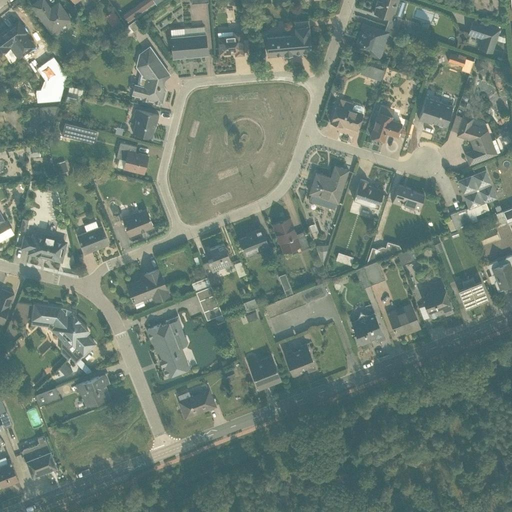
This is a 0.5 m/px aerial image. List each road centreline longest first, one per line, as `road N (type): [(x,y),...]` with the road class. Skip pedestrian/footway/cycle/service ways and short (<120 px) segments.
road 1 (secondary): [(511,315),(166,449)]
road 2 (residential): [(181,235),(160,174),(181,92),(193,82),(275,75),(319,86)]
road 3 (residential): [(166,449),(121,334),(86,285)]
road 4 (secondary): [(166,449),(8,511)]
road 5 (residential): [(181,235),(272,197),(304,134)]
road 6 (residential): [(304,134),(398,165),(426,162)]
